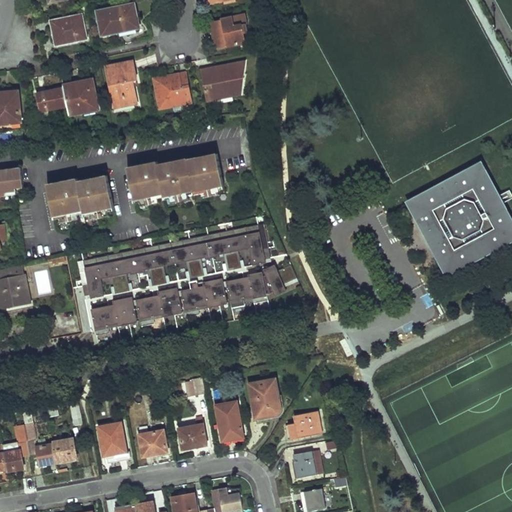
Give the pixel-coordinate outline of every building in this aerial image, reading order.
[(133,4),(96,12),(100,36),(117,33),(117,30),(136,27),(134,17),(135,17),(133,4)] [(248,14),(213,21),(218,47),(247,41),(245,33),(248,32),(247,24),(250,23),(248,14)] [(80,15),(48,21),(49,30),(51,30),(54,45),(85,39),(80,15)] [(131,61),(106,66),(111,95),(115,95),(117,106),(135,103),(131,79),(135,79),(131,61)] [(245,62),(201,69),(206,99),(215,98),(214,95),(232,92),(233,95),(241,94),(245,62)] [(172,75),(154,79),(160,108),(172,106),(172,101),(178,100),(179,105),(191,103),(186,73),(177,74),(178,78),(173,79),(172,75)] [(92,81),(63,87),(63,89),(67,107),(68,115),(98,110),(92,81)] [(63,89),(34,95),(36,106),(39,105),(40,112),(67,107),(63,89)] [(18,92),(0,94),(0,125),(21,123),(18,92)] [(21,123),(0,125),(0,131),(21,129),(21,123)] [(200,164),(192,166),(197,187),(227,182),(221,149),(198,154),(200,164)] [(198,154),(190,156),(191,162),(192,166),(200,164),(198,154)] [(184,156),(161,160),(166,189),(167,193),(197,187),(192,166),(191,162),(185,163),(184,156)] [(139,169),(133,170),(137,195),(166,189),(161,160),(160,157),(138,161),(139,169)] [(0,196),(13,195),(12,192),(16,191),(16,188),(22,187),(28,187),(26,167),(2,170),(3,177),(0,177),(0,196)] [(412,204),(449,271),(511,237),(511,227),(500,205),(496,198),(480,168),(412,204)] [(111,175),(103,177),(105,185),(112,183),(111,175)] [(103,177),(82,181),(87,211),(88,213),(117,208),(112,183),(105,185),(103,177)] [(60,190),(52,191),(57,217),(87,211),(82,181),(80,178),(58,182),(60,190)] [(58,182),(51,184),(52,191),(60,190),(58,182)] [(227,182),(197,187),(198,191),(204,190),(205,194),(223,190),(222,187),(228,186),(227,182)] [(197,187),(167,193),(168,196),(174,195),(175,198),(193,195),(192,192),(198,191),(197,187)] [(166,189),(137,195),(138,199),(144,198),(145,201),(162,197),(162,194),(167,193),(166,189)] [(506,192),(500,196),(504,203),(510,200),(506,192)] [(500,196),(496,198),(500,205),(504,203),(500,196)] [(117,208),(88,213),(88,214),(88,217),(95,216),(96,220),(114,216),(113,212),(118,211),(117,208)] [(87,211),(57,217),(58,220),(64,219),(64,223),(83,219),(82,215),(88,214),(88,213),(87,211)] [(0,224),(0,233),(3,248),(9,246),(6,224),(0,224)] [(247,228),(252,249),(255,265),(268,263),(268,259),(273,258),(265,224),(247,228)] [(229,231),(237,269),(244,268),(240,251),(252,249),(247,228),(229,231)] [(211,235),(215,256),(226,254),(229,271),(237,269),(229,231),(211,235)] [(192,239),(199,277),(207,275),(203,258),(215,256),(211,235),(192,239)] [(174,243),(178,263),(189,261),(192,278),(199,277),(192,239),(174,243)] [(154,247),(162,284),(169,283),(166,266),(178,263),(174,243),(154,247)] [(136,250),(140,271),(151,269),(155,286),(162,284),(154,247),(136,250)] [(117,254),(125,291),(132,290),(129,273),(140,271),(136,250),(117,254)] [(99,258),(103,279),(114,276),(117,293),(125,291),(117,254),(99,258)] [(106,295),(103,279),(99,258),(80,262),(86,289),(87,296),(92,294),(93,298),(106,295)] [(26,274),(24,265),(6,268),(8,277),(26,274)] [(266,277),(269,295),(274,293),(276,296),(289,291),(285,283),(298,278),(292,265),(280,270),(277,265),(264,270),(264,271),(266,277)] [(6,268),(0,269),(0,309),(33,303),(27,274),(26,274),(8,277),(6,268)] [(266,277),(264,271),(250,274),(251,276),(229,282),(234,307),(247,305),(246,297),(255,296),(257,302),(270,300),(269,295),(266,277)] [(201,307),(210,305),(211,307),(230,304),(225,278),(206,282),(210,301),(205,302),(200,281),(193,282),(194,289),(184,291),(189,317),(202,314),(201,307)] [(166,317),(185,313),(180,288),(161,292),(164,308),(159,309),(156,296),(139,300),(145,326),(157,323),(156,316),(165,314),(166,317)] [(94,309),(99,335),(112,333),(111,325),(120,323),(121,326),(140,322),(135,297),(116,301),(119,317),(114,318),(111,305),(94,309)] [(204,376),(194,378),(197,394),(207,392),(204,376)] [(194,378),(187,379),(189,395),(197,394),(194,378)] [(277,378),(251,383),(257,414),(271,411),(270,408),(282,406),(282,404),(281,402),(277,378)] [(80,400),(72,401),(74,415),(83,414),(80,400)] [(238,400),(217,404),(224,440),(234,439),(234,435),(244,433),(238,400)] [(271,411),(257,414),(258,417),(277,413),(278,413),(279,412),(281,411),(282,408),(282,406),(270,408),(271,411)] [(292,437),(323,431),(319,408),(298,412),(299,420),(289,422),(292,437)] [(199,424),(180,428),(184,449),(209,444),(203,416),(197,418),(199,424)] [(100,426),(106,455),(119,453),(119,455),(130,453),(124,421),(100,426)] [(35,422),(26,424),(32,455),(41,453),(43,465),(59,463),(55,444),(40,446),(35,422)] [(22,450),(6,453),(9,468),(10,472),(26,469),(24,456),(32,455),(26,424),(17,426),(22,450)] [(166,430),(141,434),(144,456),(170,452),(166,430)] [(74,438),(55,442),(55,444),(59,463),(79,459),(74,438)] [(325,448),(340,446),(339,438),(323,441),(325,448)] [(0,470),(9,468),(6,453),(4,445),(0,445),(0,470)] [(314,450),(295,454),(300,476),(319,473),(314,450)] [(333,471),(340,469),(336,457),(330,459),(333,471)] [(345,471),(331,474),(332,479),(347,477),(345,471)] [(333,486),(348,483),(347,477),(332,479),(333,486)] [(228,487),(212,490),(216,507),(216,511),(227,511),(227,510),(244,507),(241,492),(243,492),(242,487),(229,489),(228,487)] [(324,488),(303,491),(304,499),(305,499),(308,499),(310,510),(327,507),(324,488)] [(173,495),(176,511),(216,511),(216,507),(199,509),(195,492),(173,495)] [(137,507),(138,511),(157,511),(157,503),(151,505),(149,500),(136,502),(137,507)]
